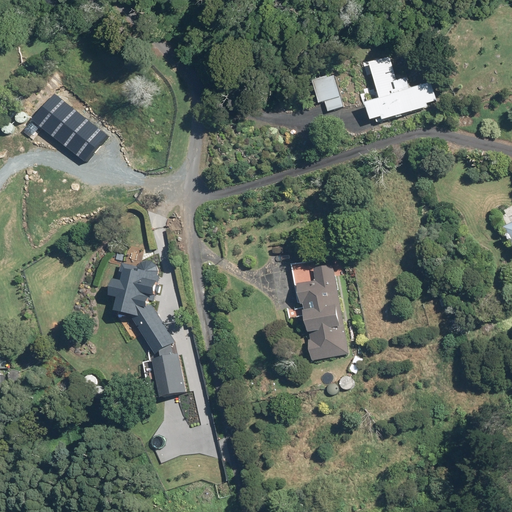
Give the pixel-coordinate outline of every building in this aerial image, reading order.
[(389,55),(365,63),(376,98),(360,103),(365,121),(376,117),(378,122),(424,108),(423,105),(434,102),(428,82),(406,89),(401,75),(395,77),(389,55)] [(332,73),(310,80),(318,104),(323,102),(327,114),(343,109),(332,73)] [(54,91),(32,119),(86,161),(109,133),(54,91)] [(511,221),(501,227),(504,233),(501,235),(511,255),(511,221)] [(173,354),(171,342),(145,302),(149,302),(150,291),(159,292),(161,273),(155,273),(155,268),(155,267),(155,266),(154,266),(154,265),(153,264),(153,263),(152,263),(152,262),(151,262),(151,261),(150,261),(149,260),(148,260),(148,259),(147,259),(146,259),(145,259),(144,259),(143,259),(142,259),(141,259),(140,259),(139,260),(138,260),(137,261),(136,261),(136,262),(135,263),(134,264),(134,265),(133,265),(133,266),(117,265),(117,274),(123,275),(122,280),(112,279),(111,297),(117,297),(115,312),(128,313),(158,352),(159,356),(151,359),(160,396),(186,390),(178,354),(173,354)] [(308,302),(310,312),(313,331),(317,330),(319,339),(313,340),(316,361),(351,356),(347,329),(350,329),(347,307),(342,308),(336,265),(335,259),(296,265),(301,303),(308,302)] [(366,359),(357,355),(350,370),(359,374),(366,359)]
